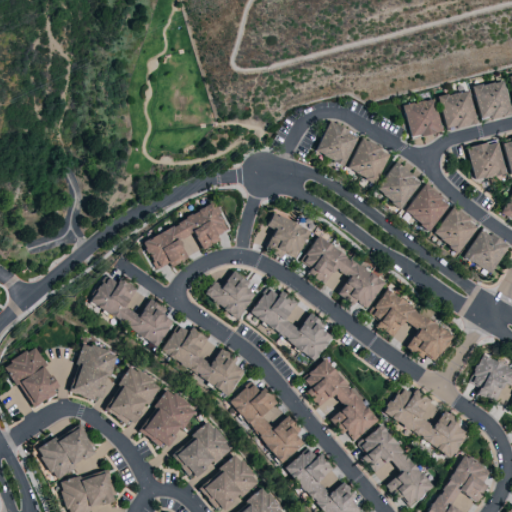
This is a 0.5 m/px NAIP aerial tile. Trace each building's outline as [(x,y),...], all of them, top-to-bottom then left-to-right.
[(501,79),(470,85),(477,118),(507,112),(501,79)] [(473,121),(466,88),(435,95),(443,128),(473,121)] [(407,137),(438,129),(430,97),(399,104),(407,137)] [(353,133),(324,120),(310,151),(339,164),(353,133)] [(507,172),(511,171),(511,135),(498,139),(507,172)] [(385,151),(357,137),(342,167),(371,181),(385,151)] [(470,178),(502,172),(495,139),(464,145),(470,178)] [(371,190),(397,207),(416,179),(391,162),(371,190)] [(445,200),(418,184),(401,213),(428,229),(445,200)] [(498,213),(511,219),(511,184),(498,213)] [(184,258),(175,239),(189,232),(198,248),(216,240),(213,234),(224,229),(211,202),(138,238),(153,269),(166,262),(167,266),(184,258)] [(449,205),(429,233),(454,252),(475,223),(449,205)] [(293,257),(306,229),(268,211),(254,241),(268,247),(266,251),(278,256),(280,251),(293,257)] [(505,244),(479,227),(460,255),(487,273),(505,244)] [(381,281),(314,235),(297,260),(312,270),(309,275),(349,302),(352,299),(363,307),(381,281)] [(216,284),(209,279),(199,291),(232,318),(252,293),(242,285),(245,281),(229,268),(216,284)] [(168,320),(157,313),(160,308),(144,297),(134,314),(119,305),(131,287),(115,277),(112,281),(100,274),(83,300),(152,345),(168,320)] [(245,312),(310,359),(328,335),(317,327),(320,323),(305,312),(293,327),(280,317),(292,301),(277,289),(273,294),(263,286),(245,312)] [(449,332),(380,290),(366,313),(376,319),(372,326),(419,354),(420,352),(432,360),(449,332)] [(155,350),(222,396),(240,370),(229,362),(232,358),(216,346),(205,362),(191,353),(201,339),(175,321),(155,350)] [(114,353),(78,342),(63,391),(94,401),(102,376),(107,377),(114,353)] [(56,390),(28,346),(0,363),(28,407),(56,390)] [(511,370),(477,354),(464,381),(476,387),(473,392),(491,400),(499,382),(511,387),(511,396),(506,409),(511,411),(511,370)] [(373,419),(320,357),(297,377),(306,387),(303,389),(347,441),(373,419)] [(127,425),(140,402),(145,405),(157,383),(125,366),(108,397),(101,393),(94,407),(127,425)] [(225,398),(273,463),(300,444),(292,432),(295,430),(284,414),(270,425),(260,411),(273,402),(260,385),(254,389),(248,381),(225,398)] [(379,412),(446,456),(462,432),(453,425),(456,420),(440,409),(429,425),(415,416),(426,399),(410,388),(408,392),(397,385),(379,412)] [(191,408),(163,388),(134,430),(161,450),(191,408)] [(167,454),(188,480),(214,511),(281,511),(258,484),(231,450),(207,421),(167,454)] [(429,486),(377,423),(354,443),(362,453),(357,457),(370,473),(373,470),(383,483),(384,482),(404,506),(429,486)] [(48,478),(72,467),(69,461),(91,450),(78,424),(32,446),(48,478)] [(316,511),(351,511),(356,509),(347,499),(351,496),(339,480),(323,492),(313,479),(328,468),(316,452),(311,455),(304,446),(280,465),(316,511)] [(424,511),(459,511),(447,505),(455,491),(474,501),(483,485),(479,482),(486,470),(457,454),(424,511)] [(62,511),(70,511),(113,499),(104,467),(54,482),(62,511)] [(511,511),(511,505),(508,503),(502,511),(511,511)]
